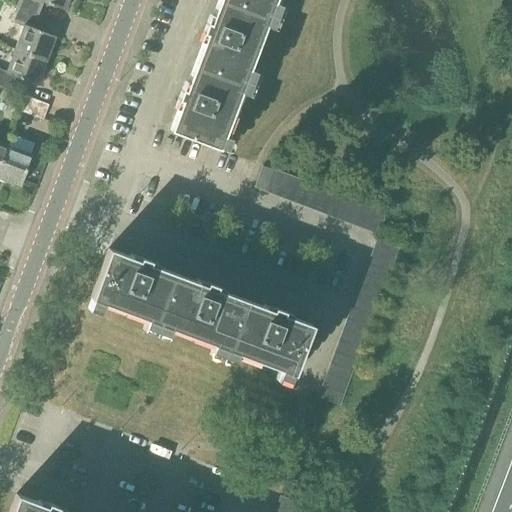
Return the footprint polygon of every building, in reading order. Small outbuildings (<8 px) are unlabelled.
[(18,0),(16,7),(38,16),(43,3),(65,11),(68,0),(18,0)] [(205,34),(194,63),(243,81),(268,14),(231,0),(217,0),(209,24),(205,23),(202,33),(205,34)] [(231,0),(268,14),(273,0),(231,0)] [(23,27),(15,49),(46,61),(55,37),(33,28),(38,16),(16,7),(10,22),(23,27)] [(36,86),(46,61),(15,49),(6,72),(0,70),(0,86),(10,90),(15,78),(36,86)] [(180,100),(169,130),(218,149),(243,81),(194,63),(184,91),(180,90),(177,99),(180,100)] [(43,120),(48,105),(26,96),(20,111),(43,120)] [(32,155),(7,146),(0,165),(0,178),(20,186),(32,155)] [(267,193),(275,170),(263,166),(254,188),(267,193)] [(278,197),(286,175),(275,170),(267,193),(278,197)] [(289,201),(297,179),(286,175),(278,197),(289,201)] [(300,205),(308,183),(297,179),(289,201),(300,205)] [(311,209),(320,187),(308,183),(300,205),(311,209)] [(323,214),(331,191),(320,187),(311,209),(323,214)] [(334,218),(342,196),(331,191),(323,214),(334,218)] [(345,222),(353,200),(342,196),(334,218),(345,222)] [(345,222),(356,226),(365,204),(353,200),(345,222)] [(365,204),(356,226),(367,231),(376,208),(365,204)] [(376,208),(367,231),(379,235),(387,213),(376,208)] [(373,252),(395,260),(399,249),(377,241),(373,252)] [(106,257),(91,298),(158,323),(176,275),(148,264),(149,261),(139,257),(138,260),(109,249),(106,257)] [(373,252),(368,263),(391,271),(395,260),(373,252)] [(368,263),(364,274),(386,283),(391,271),(368,263)] [(364,274),(360,285),(382,294),(386,283),(364,274)] [(176,275),(158,323),(224,348),(242,299),(214,289),(216,286),(206,282),(205,285),(176,275)] [(378,305),(382,294),(360,285),(356,297),(378,305)] [(356,297),(351,308),(374,316),(378,305),(356,297)] [(242,299),(224,348),(285,371),(292,373),(292,372),(310,325),(281,314),(282,311),(273,307),(272,310),(242,299)] [(347,319),(369,328),(374,316),(351,308),(347,319)] [(347,319),(343,330),(365,339),(369,328),(347,319)] [(343,330),(339,342),(361,350),(365,339),(343,330)] [(339,342),(334,353),(357,361),(361,350),(339,342)] [(334,353),(330,364),(352,372),(357,361),(334,353)] [(330,364),(326,375),(348,384),(352,372),(330,364)] [(326,375),(322,386),(344,395),(348,384),(326,375)] [(340,405),(344,395),(322,386),(318,397),(340,405)] [(15,494),(8,511),(62,511),(55,509),(56,506),(46,502),(45,506),(15,494)] [(281,496),(276,507),(290,511),(300,511),(303,504),(281,496)]
